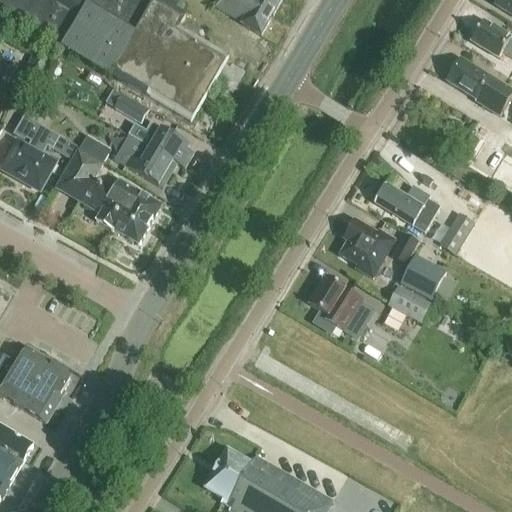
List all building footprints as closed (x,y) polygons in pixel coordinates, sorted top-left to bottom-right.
[(0,0),(0,12),(202,133),(240,69),(248,56),(243,53),(245,50),(192,19),(199,8),(185,0),(160,0),(159,2),(156,0),(0,0)] [(261,38),(283,1),(281,0),(221,0),(215,10),(241,25),(241,26),(261,38)] [(511,0),(497,0),(493,7),(511,18),(511,0)] [(511,61),(511,43),(510,43),(511,41),(483,24),(471,44),(499,61),(502,55),(511,61)] [(53,63),(34,53),(16,88),(35,97),(53,63)] [(511,99),(511,95),(460,63),(447,84),(484,107),(483,108),(500,119),(511,99)] [(114,112),(140,127),(148,114),(122,98),(114,112)] [(53,152),(60,140),(23,119),(13,138),(24,144),(27,138),(34,141),(29,152),(18,146),(2,174),(40,195),(55,167),(37,157),(42,147),(53,152)] [(176,167),(176,168),(183,172),(193,157),(187,153),(190,149),(161,132),(160,133),(157,130),(146,149),(146,150),(173,165),(176,167)] [(79,152),(80,152),(103,166),(111,153),(87,139),(79,152)] [(173,172),(170,170),(173,165),(146,150),(146,149),(128,139),(113,164),(124,170),(123,170),(162,192),(173,172)] [(103,166),(80,152),(79,153),(78,152),(56,191),(101,217),(96,224),(139,249),(162,209),(135,194),(136,192),(121,183),(115,193),(95,182),(103,167),(103,166)] [(375,206),(425,236),(440,210),(428,203),(430,201),(413,191),(407,200),(386,187),(375,206)] [(444,251),(454,257),(474,226),(461,217),(453,229),(457,231),(444,251)] [(355,274),(371,283),(393,245),(374,233),(371,239),(349,226),(338,245),(343,248),(336,261),(356,272),(355,274)] [(404,237),(395,252),(410,261),(419,245),(404,237)] [(415,258),(400,287),(430,303),(446,274),(415,258)] [(336,329),(358,342),(366,327),(349,317),(358,302),(348,297),(350,294),(326,280),(311,307),(320,313),(312,326),(331,338),(336,329)] [(398,288),(388,308),(420,326),(431,306),(398,288)] [(0,395),(0,399),(45,427),(71,384),(69,377),(44,362),(44,361),(27,351),(17,367),(0,395)] [(4,360),(0,365),(0,394),(0,395),(17,367),(4,360)] [(0,429),(0,450),(23,464),(23,465),(33,448),(0,429)] [(0,501),(0,502),(1,502),(23,464),(0,450),(0,501)] [(228,453),(205,491),(225,503),(222,506),(231,511),(230,511),(327,511),(332,503),(257,460),(252,467),(228,453)]
